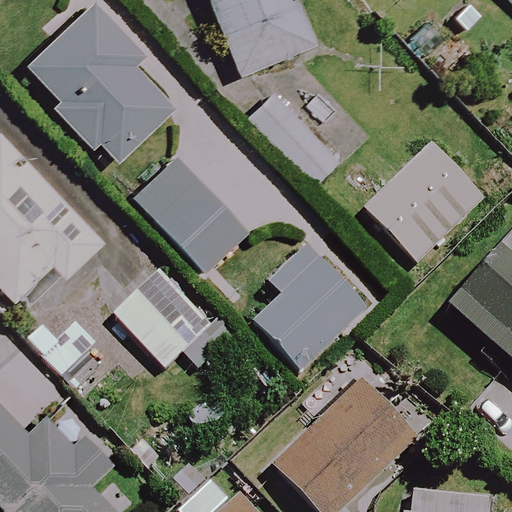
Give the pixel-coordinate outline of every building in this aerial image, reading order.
[(309,51),(288,0),(203,0),(236,80),(309,51)] [(53,106),(49,110),(87,154),(95,148),(112,168),(177,111),(90,11),(22,71),(53,106)] [(335,167),(271,97),(244,121),(309,191),(335,167)] [(99,247),(0,144),(0,294),(11,306),(48,270),(62,283),(99,247)] [(484,203),(431,149),(364,215),(418,269),(484,203)] [(243,237),(175,161),(131,200),(200,276),(243,237)] [(368,310),(309,250),(267,290),(278,301),(249,329),(298,379),(368,310)] [(511,257),(505,251),(449,316),(511,369),(511,257)] [(217,330),(159,274),(113,322),(170,378),(217,330)] [(350,511),(415,445),(356,388),(272,475),(310,511),(350,511)] [(0,413),(0,511),(109,511),(86,487),(109,465),(56,407),(23,438),(0,413)] [(251,511),(218,477),(182,511),(251,511)] [(485,511),(486,509),(408,499),(405,511),(485,511)]
